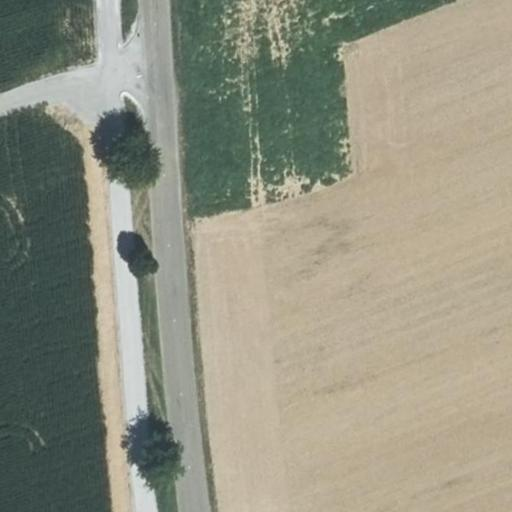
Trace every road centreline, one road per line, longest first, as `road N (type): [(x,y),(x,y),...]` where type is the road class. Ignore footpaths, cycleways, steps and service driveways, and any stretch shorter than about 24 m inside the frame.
road 1 (tertiary): [(153,0),(193,511)]
road 2 (track): [(156,65),(0,111)]
